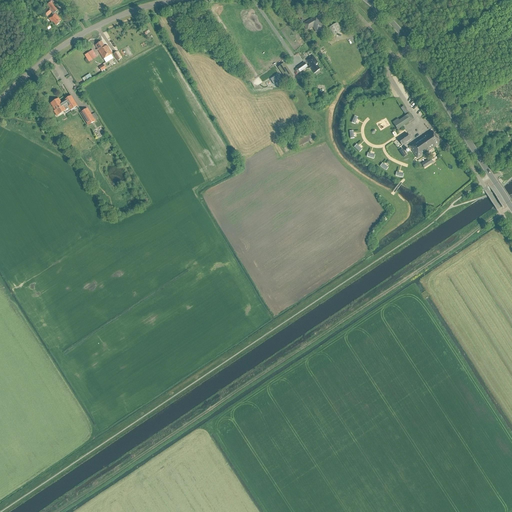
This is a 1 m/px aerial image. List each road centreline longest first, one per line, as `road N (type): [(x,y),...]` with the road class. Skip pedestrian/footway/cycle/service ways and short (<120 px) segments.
road 1 (track): [(501,212),(56,511)]
road 2 (primary): [(511,209),(410,46),(366,0)]
road 3 (unclassified): [(0,96),(103,21),(172,0)]
